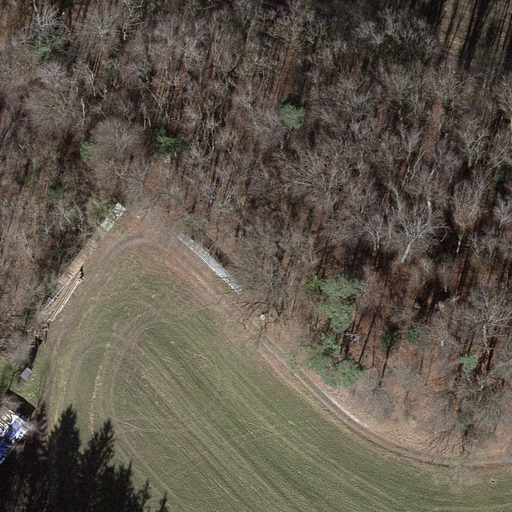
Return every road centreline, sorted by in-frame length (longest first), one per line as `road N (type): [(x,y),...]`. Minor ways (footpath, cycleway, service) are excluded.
road 1 (track): [(252,0),(511,83)]
road 2 (track): [(126,0),(28,93),(0,95)]
